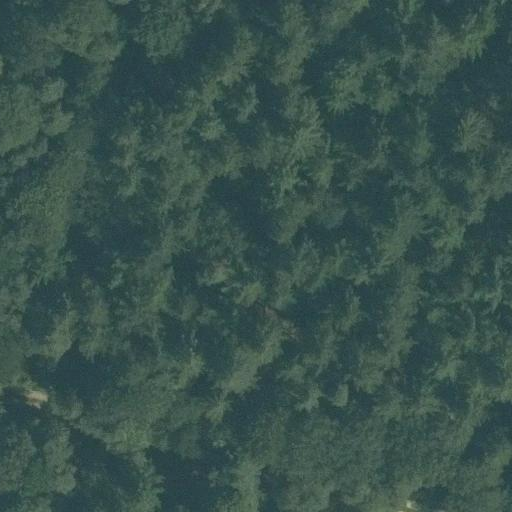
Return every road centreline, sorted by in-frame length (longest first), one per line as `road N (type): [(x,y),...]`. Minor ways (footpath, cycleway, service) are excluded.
road 1 (track): [(383,511),(0,401)]
road 2 (track): [(0,209),(143,0)]
